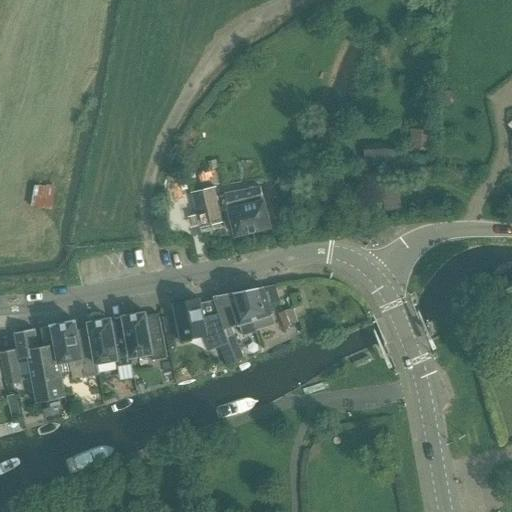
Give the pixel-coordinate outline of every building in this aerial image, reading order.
[(413,128),(411,148),(431,149),(432,129),(413,128)] [(51,208),(54,189),(34,186),(31,205),(51,208)] [(228,208),(236,237),(271,227),(261,187),(218,197),(216,188),(193,193),(201,227),(223,222),(220,210),(228,208)] [(287,202),(277,205),(280,216),(290,214),(287,202)] [(263,287),(239,292),(243,304),(247,303),(256,331),(275,325),(272,315),(269,306),(281,303),(276,286),(263,288),(263,287)] [(239,292),(214,296),(215,300),(228,338),(233,335),(231,328),(240,326),(243,336),(256,332),(256,331),(247,303),(243,304),(239,292)] [(190,302),(174,305),(182,343),(202,339),(207,351),(229,342),(228,338),(215,300),(201,303),(200,299),(190,302)] [(293,309),(280,314),(285,328),(298,323),(293,309)] [(123,317),(123,321),(124,320),(131,358),(150,355),(151,360),(167,358),(159,314),(146,316),(146,313),(135,315),(134,312),(124,314),(124,317),(123,317)] [(88,323),(89,329),(90,328),(96,365),(96,364),(115,361),(117,366),(132,364),(131,358),(124,320),(123,321),(112,323),(111,319),(100,321),(99,318),(89,320),(89,323),(88,323)] [(54,341),(55,345),(58,364),(70,362),(73,379),(75,379),(76,381),(81,380),(80,378),(98,375),(96,365),(90,328),(89,329),(78,331),(76,321),(51,326),(51,327),(41,329),(44,343),(54,341)] [(58,364),(55,345),(38,348),(34,329),(15,333),(20,360),(29,358),(37,404),(64,398),(58,364)] [(238,347),(232,349),(236,361),(244,358),(240,347),(238,347)] [(0,353),(7,386),(21,383),(15,350),(0,353)] [(16,396),(8,397),(10,408),(18,406),(16,396)]
